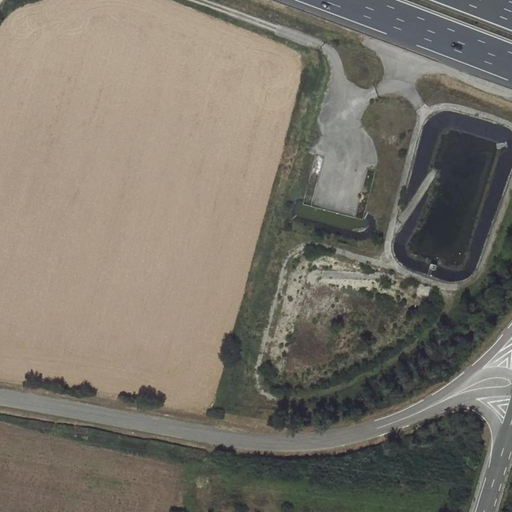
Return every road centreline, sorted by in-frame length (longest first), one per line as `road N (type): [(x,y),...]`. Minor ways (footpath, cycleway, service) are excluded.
road 1 (unclassified): [(0,395),(293,444),(368,434),(453,392)]
road 2 (motorway): [(345,0),(511,62)]
road 3 (track): [(191,0),(331,50)]
